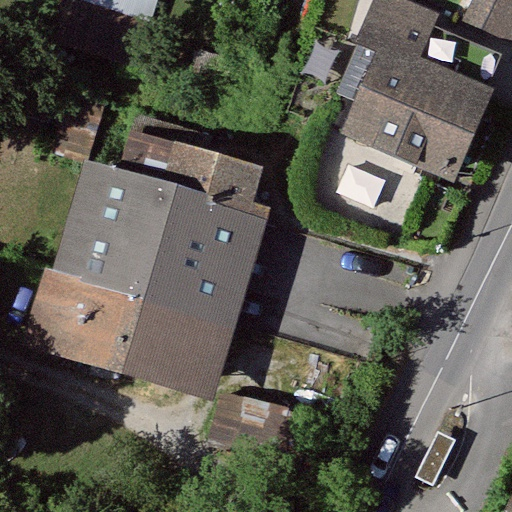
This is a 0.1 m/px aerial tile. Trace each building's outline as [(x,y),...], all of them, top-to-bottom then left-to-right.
[(123,0),(84,0),(80,8),(126,23),(133,3),(123,0)] [(511,0),(480,0),(476,18),(511,27),(511,0)] [(48,1),(35,41),(109,66),(126,23),(80,8),(58,1),(48,1)] [(337,48),(357,57),(325,131),(422,173),(456,97),(473,62),(406,34),(409,26),(359,1),(337,48)] [(38,92),(22,144),(41,151),(57,98),(42,93),(38,92)] [(57,98),(41,151),(70,159),(78,132),(85,107),(57,98)] [(70,159),(66,170),(92,178),(148,195),(161,157),(78,132),(70,159)] [(161,157),(148,195),(214,216),(226,177),(161,157)] [(66,170),(61,185),(88,193),(92,178),(66,170)] [(61,185),(48,232),(72,239),(196,277),(214,216),(148,195),(92,178),(88,193),(61,185)] [(418,189),(394,246),(420,250),(441,200),(418,189)] [(48,232),(36,273),(59,280),(72,239),(48,232)] [(72,239),(59,280),(183,319),(196,277),(72,239)] [(163,386),(183,319),(59,280),(36,273),(24,310),(14,342),(163,386)] [(418,478),(434,486),(457,441),(441,433),(418,478)]
